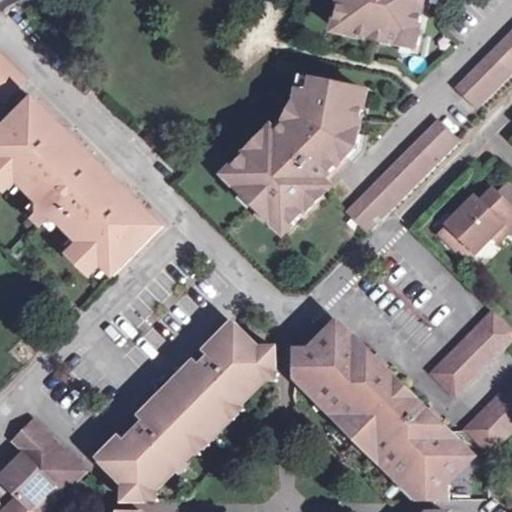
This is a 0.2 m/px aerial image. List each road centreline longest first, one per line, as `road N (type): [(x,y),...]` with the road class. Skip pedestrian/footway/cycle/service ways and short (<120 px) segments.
road 1 (residential): [(0,32),(286,308)]
road 2 (residential): [(511,108),(312,305),(286,308)]
